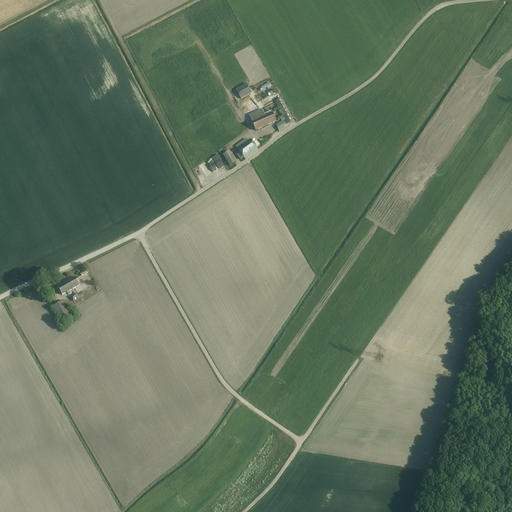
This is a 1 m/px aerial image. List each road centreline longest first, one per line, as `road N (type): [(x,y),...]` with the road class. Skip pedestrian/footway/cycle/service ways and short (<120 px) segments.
road 1 (unclassified): [(137,233),(372,79),(433,10),(476,0)]
road 2 (unclassified): [(137,233),(217,374),(300,442)]
road 3 (unclassified): [(0,300),(137,233)]
